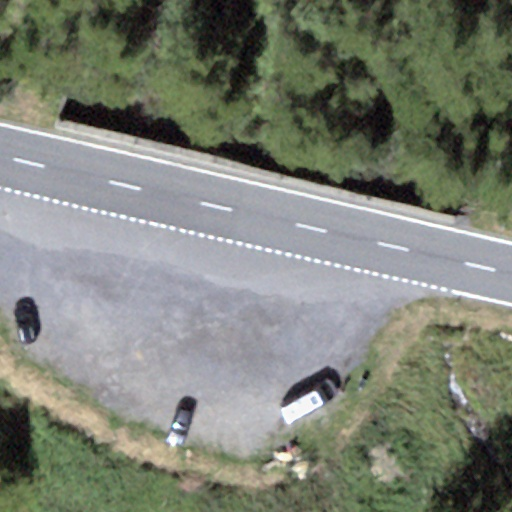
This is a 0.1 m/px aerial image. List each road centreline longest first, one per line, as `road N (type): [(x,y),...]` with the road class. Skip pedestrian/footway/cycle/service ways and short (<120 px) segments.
road 1 (primary): [(511,274),(0,155)]
road 2 (track): [(0,291),(160,313),(328,231)]
